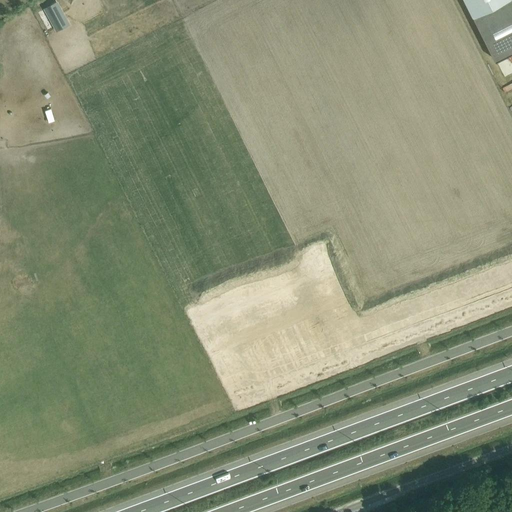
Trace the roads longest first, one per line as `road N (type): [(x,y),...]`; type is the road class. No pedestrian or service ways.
road 1 (tertiary): [(24,511),(511,332)]
road 2 (motorway): [(511,372),(136,511)]
road 3 (motorway): [(229,511),(511,407)]
road 4 (tertiary): [(511,453),(351,511)]
